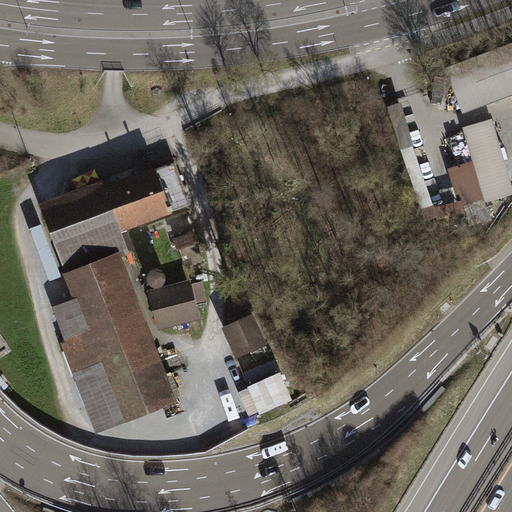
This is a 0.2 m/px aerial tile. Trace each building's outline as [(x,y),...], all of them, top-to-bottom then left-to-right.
[(511,45),(449,69),(464,110),(511,92),(511,45)] [(491,121),(466,129),(467,131),(449,137),(458,169),(476,164),(487,200),(511,192),(491,121)] [(174,163),(47,211),(70,273),(76,271),(105,260),(128,252),(119,230),(189,204),(174,163)] [(463,199),(471,225),(492,219),(484,193),(463,199)] [(179,247),(197,241),(194,233),(176,239),(179,247)] [(186,265),(203,258),(197,241),(179,247),(186,265)] [(85,293),(115,282),(105,260),(76,271),(85,293)] [(164,405),(115,282),(85,293),(86,297),(56,308),(102,429),(164,405)] [(189,283),(151,293),(159,326),(198,317),(189,283)] [(250,314),(227,328),(242,352),(265,337),(250,314)] [(262,423),(294,412),(284,383),(252,393),(262,423)]
